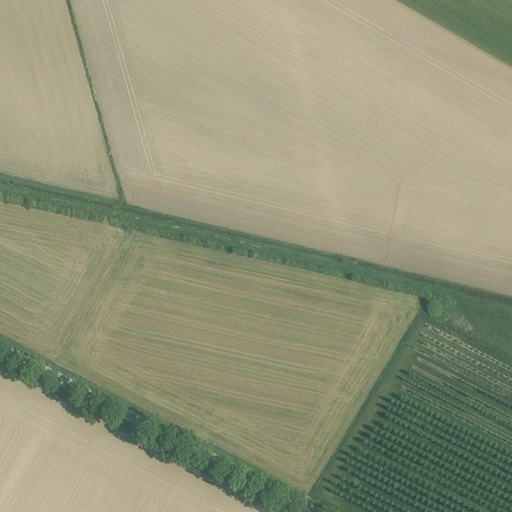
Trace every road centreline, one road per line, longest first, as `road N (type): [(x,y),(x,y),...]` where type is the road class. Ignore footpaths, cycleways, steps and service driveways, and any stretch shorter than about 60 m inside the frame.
road 1 (track): [(511,318),(0,191)]
road 2 (unclassified): [(304,511),(0,353)]
